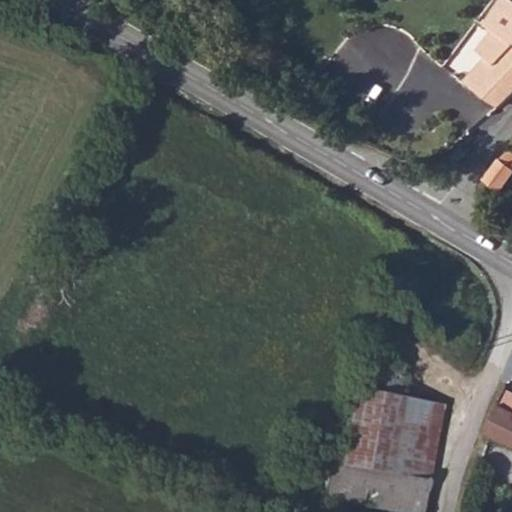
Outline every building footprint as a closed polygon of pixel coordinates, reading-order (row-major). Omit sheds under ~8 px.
[(463,79),(501,108),(511,94),(511,48),(492,71),(477,61),(463,79)] [(511,171),(511,168),(501,160),(487,180),(500,189),(511,171)] [(367,392),(396,398),(402,364),(371,358),(370,362),(367,392)] [(357,360),(353,390),(367,392),(370,362),(357,360)] [(340,464),(426,479),(437,406),(396,398),(367,392),(353,390),(340,464)] [(511,412),(497,405),(485,430),(511,445),(511,412)] [(394,511),(420,511),(426,479),(340,464),(330,462),(322,499),(394,511)]
